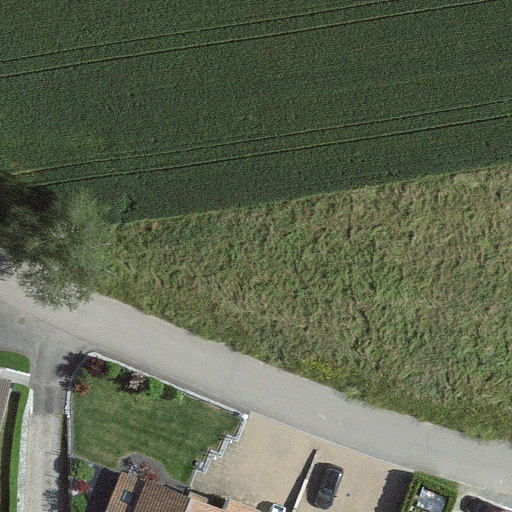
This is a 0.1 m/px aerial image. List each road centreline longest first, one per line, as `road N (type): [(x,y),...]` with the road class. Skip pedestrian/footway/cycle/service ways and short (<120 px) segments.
road 1 (unclassified): [(0,284),(408,445),(511,475)]
road 2 (track): [(44,511),(31,302)]
